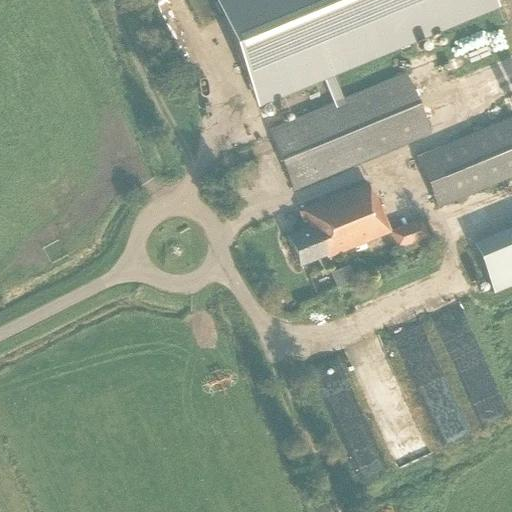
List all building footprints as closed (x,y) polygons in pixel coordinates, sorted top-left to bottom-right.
[(332,103),(341,99),(330,72),(494,4),(492,0),(212,0),(255,103),(320,76),(332,103)] [(292,190),(428,133),(403,73),(341,99),(332,103),(267,130),(292,190)] [(436,208),(511,176),(511,116),(415,157),(436,208)] [(388,232),(373,196),(371,197),(365,183),(300,209),(307,227),(285,236),(298,266),(324,255),(325,258),(388,232)] [(388,232),(395,249),(426,236),(419,220),(388,232)] [(492,295),(511,286),(511,228),(471,246),(492,295)] [(334,272),(339,285),(356,278),(351,266),(334,272)] [(511,416),(497,374),(465,385),(480,429),(511,417),(511,416)] [(320,403),(329,400),(363,484),(391,473),(371,423),(362,426),(357,414),(345,418),(337,397),(353,390),(347,375),(314,389),(320,403)] [(408,404),(378,419),(401,466),(431,452),(408,404)]
